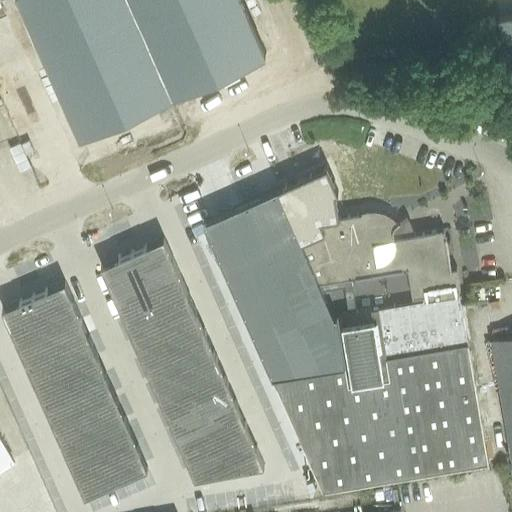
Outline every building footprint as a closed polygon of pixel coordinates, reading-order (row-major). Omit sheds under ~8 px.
[(19,0),(80,135),(266,53),(242,0),(19,0)] [(511,15),(498,17),(506,68),(511,67),(511,15)] [(358,212),(340,215),(334,191),(338,190),(326,164),(202,219),(322,490),(488,462),(468,343),(467,343),(458,289),(460,288),(460,287),(456,267),(451,268),(444,228),(405,235),(404,232),(401,225),(399,222),(407,215),(407,214),(398,221),(392,215),(384,211),(376,209),(367,209),(358,212)] [(163,236),(132,250),(157,305),(188,291),(163,236)] [(101,264),(125,319),(157,305),(132,250),(101,264)] [(65,280),(33,294),(58,349),(89,335),(65,280)] [(466,287),(467,300),(490,297),(489,284),(466,287)] [(188,291),(157,305),(173,341),(204,328),(188,291)] [(3,308),(27,363),(58,349),(33,294),(3,308)] [(157,305),(125,319),(142,355),(173,341),(157,305)] [(204,328),(173,341),(184,367),(215,353),(204,328)] [(89,335),(58,349),(74,385),(105,371),(89,335)] [(511,335),(491,338),(511,458),(511,335)] [(173,341),(142,355),(153,381),(184,367),(173,341)] [(43,399),(74,385),(58,349),(27,363),(43,399)] [(215,353),(184,367),(196,393),(227,379),(215,353)] [(184,367),(153,381),(164,406),(196,393),(184,367)] [(105,371),(74,385),(85,411),(117,397),(105,371)] [(227,379),(196,393),(205,415),(236,401),(227,379)] [(74,385),(43,399),(54,425),(85,411),(74,385)] [(196,393),(164,406),(174,428),(205,415),(196,393)] [(117,397),(85,411),(97,436),(128,423),(117,397)] [(236,401),(205,415),(215,436),(246,423),(236,401)] [(85,411),(54,425),(66,450),(97,436),(85,411)] [(205,415),(174,428),(184,450),(215,436),(205,415)] [(128,423),(97,436),(107,459),(138,445),(128,423)] [(246,423),(215,436),(230,469),(264,463),(246,423)] [(97,436),(66,450),(76,472),(107,459),(97,436)] [(215,436),(184,450),(196,476),(230,469),(215,436)] [(0,467),(13,460),(0,438),(0,467)] [(138,445),(107,459),(116,480),(148,467),(138,445)] [(107,459),(76,472),(86,494),(116,480),(107,459)]
